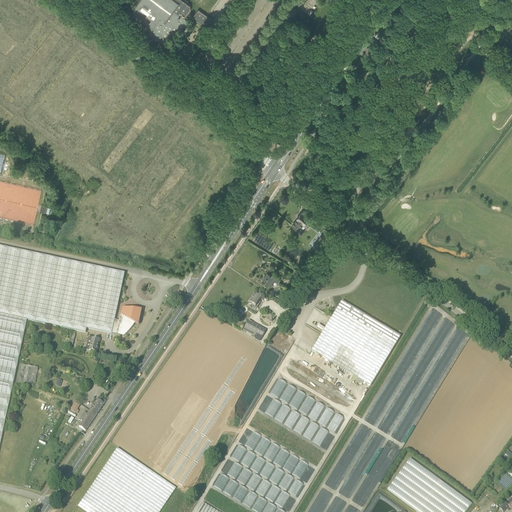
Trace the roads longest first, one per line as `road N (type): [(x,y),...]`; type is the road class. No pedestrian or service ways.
road 1 (track): [(511,11),(284,313)]
road 2 (unclassified): [(511,354),(274,171)]
road 3 (unclassified): [(274,171),(60,0)]
road 4 (primary): [(43,511),(195,289)]
road 5 (primary): [(274,171),(392,0)]
road 6 (unclassified): [(195,289),(0,243)]
road 7 (primary): [(195,289),(274,171)]
